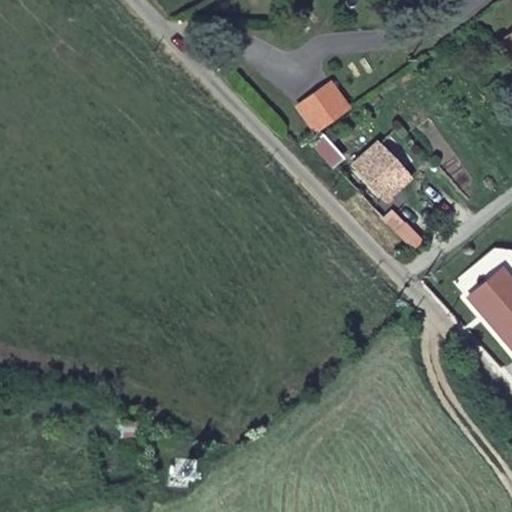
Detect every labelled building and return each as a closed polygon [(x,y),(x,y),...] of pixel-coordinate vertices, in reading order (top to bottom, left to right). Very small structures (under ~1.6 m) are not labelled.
[(327,83),(297,106),(315,130),(346,108),(327,83)] [(374,140),(350,162),(382,196),(406,174),(374,140)] [(401,222),(394,229),(410,245),(418,237),(401,222)] [(456,280),(471,298),(503,271),(511,281),(511,256),(509,254),(490,252),(456,280)] [(511,281),(503,271),(471,298),(511,345),(511,281)]
